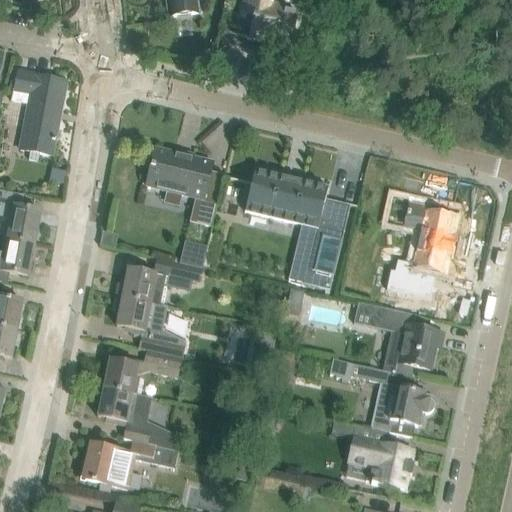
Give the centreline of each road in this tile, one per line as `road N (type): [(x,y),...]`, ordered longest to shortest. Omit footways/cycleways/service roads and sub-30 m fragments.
road 1 (residential): [(15,511),(104,76)]
road 2 (unclassified): [(511,172),(104,76)]
road 3 (unclassified): [(448,511),(511,246)]
